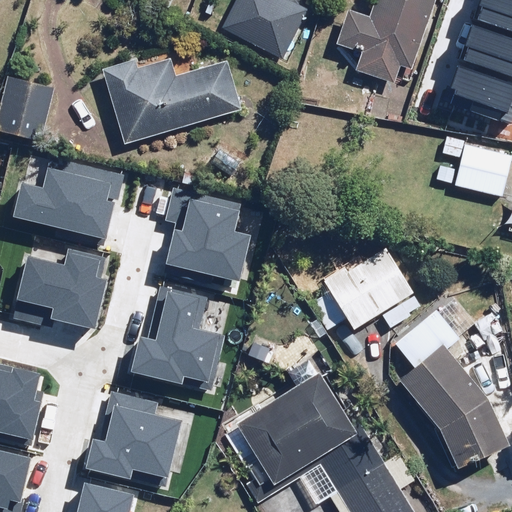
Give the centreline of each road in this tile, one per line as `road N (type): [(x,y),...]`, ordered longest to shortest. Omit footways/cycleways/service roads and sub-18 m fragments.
road 1 (unknown): [(361,352),(433,469),(511,508)]
road 2 (residential): [(84,364),(125,199)]
road 3 (residential): [(39,511),(84,364)]
